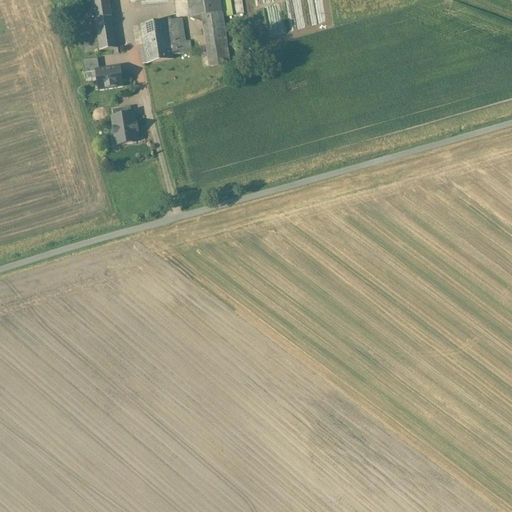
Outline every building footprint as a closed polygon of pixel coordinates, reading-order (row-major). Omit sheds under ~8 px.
[(219,0),(187,0),(191,18),(203,24),(202,16),(222,13),(219,0)] [(108,1),(79,5),(86,54),(115,49),(108,1)] [(222,13),(202,16),(203,24),(210,67),(227,64),(221,24),(223,23),(222,13)] [(181,19),(141,26),(144,48),(140,49),(141,56),(145,55),(150,84),(176,79),(173,56),(191,53),(189,42),(185,43),(181,19)] [(99,59),(84,60),(86,72),(96,71),(98,91),(125,88),(123,67),(100,69),(99,59)] [(130,107),(112,110),(114,118),(131,115),(130,107)] [(114,118),(112,118),(115,137),(118,137),(120,145),(137,142),(136,134),(138,134),(136,123),(134,123),(133,115),(131,115),(114,118)]
